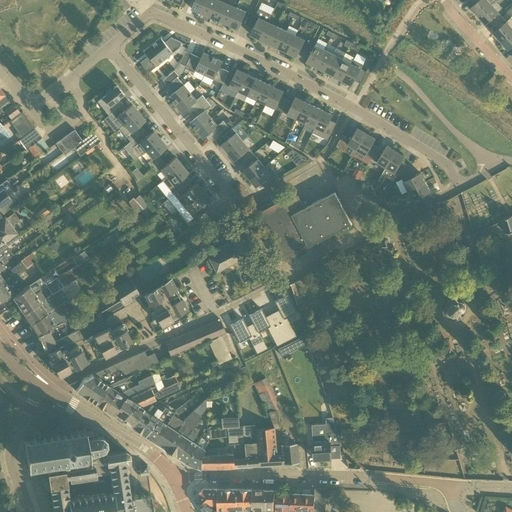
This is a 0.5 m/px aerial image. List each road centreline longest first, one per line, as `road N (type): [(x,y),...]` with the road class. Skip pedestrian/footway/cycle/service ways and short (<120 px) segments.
road 1 (residential): [(460,186),(440,160),(354,109),(159,16),(108,47)]
road 2 (residential): [(446,486),(359,477),(175,480)]
road 3 (residential): [(108,47),(239,207)]
road 4 (residential): [(43,391),(219,315)]
road 5 (residential): [(219,315),(364,238)]
road 6 (tertiary): [(175,480),(132,441),(43,391)]
road 7 (residential): [(492,163),(398,72)]
road 8 (residential): [(28,511),(12,452),(43,391)]
